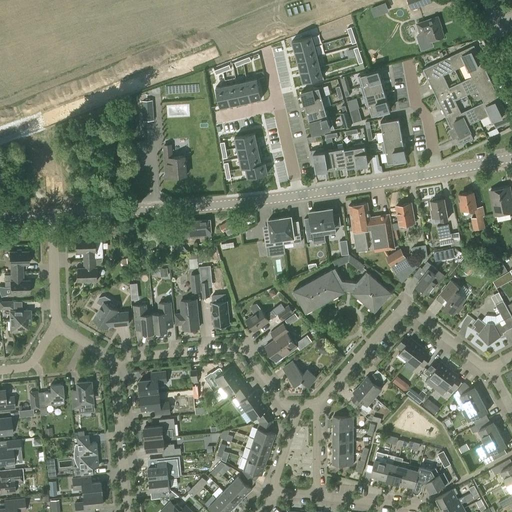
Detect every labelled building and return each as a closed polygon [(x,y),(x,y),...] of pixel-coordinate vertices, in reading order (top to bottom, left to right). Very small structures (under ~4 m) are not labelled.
[(407,0),(411,9),(431,1),(430,0),(407,0)] [(443,36),(439,24),(440,24),(437,17),(417,23),(421,35),(427,33),(430,41),(443,36)] [(292,41),(295,51),(314,46),(312,36),(292,41)] [(486,70),(474,45),(448,57),(454,69),(465,64),(468,72),(470,71),(473,77),(486,70)] [(295,51),(298,61),(317,56),(314,46),(295,51)] [(298,61),(300,71),(320,66),(317,56),(298,61)] [(423,69),(435,94),(449,87),(443,74),(454,69),(448,57),(423,69)] [(300,71),(303,81),(323,76),(320,66),(300,71)] [(363,85),(381,80),(378,69),(358,75),(361,86),(363,85)] [(466,94),(478,89),(484,102),(498,95),(486,70),(473,77),(461,82),(466,94)] [(257,78),(247,80),(252,101),(262,98),(257,78)] [(247,80),(237,83),(241,103),(252,101),(247,80)] [(364,96),(384,90),(381,80),(363,85),(366,95),(364,95),(364,96)] [(435,94),(447,119),(448,119),(461,113),(455,100),(466,94),(461,82),(449,87),(435,94)] [(237,83),(227,85),(231,105),(241,103),(237,83)] [(217,87),(221,107),(231,105),(227,85),(217,87)] [(321,97),(325,96),(322,86),(301,92),(304,102),(321,97)] [(367,106),(387,100),(384,90),(364,96),(367,106)] [(484,102),(472,107),(478,120),(489,114),(495,127),(495,128),(510,121),(498,95),(484,102)] [(324,107),(321,97),(304,102),(307,112),(324,107)] [(152,100),(142,101),(144,121),(154,120),(152,100)] [(387,100),(367,106),(369,105),(372,115),(390,110),(387,100)] [(327,117),(327,116),(324,107),(307,112),(310,122),(327,117)] [(448,119),(447,119),(451,128),(448,129),(450,134),(451,136),(454,134),(459,145),(473,138),(467,125),(478,120),(472,107),(461,113),(448,119)] [(327,117),(310,122),(313,132),(333,126),(330,116),(327,116),(327,117)] [(383,132),(401,128),(399,118),(381,121),(383,132)] [(384,142),(403,138),(401,128),(383,132),(384,142)] [(235,137),(237,147),(257,143),(255,133),(235,137)] [(386,152),(405,149),(403,138),(384,142),(386,152)] [(237,147),(239,157),(259,153),(257,143),(237,147)] [(172,157),(171,145),(164,145),(166,173),(169,173),(169,176),(186,175),(185,156),(172,157)] [(354,147),(357,165),(368,163),(365,146),(354,147)] [(347,165),(344,149),(344,147),(334,149),(337,167),(346,165),(347,165)] [(347,167),(357,165),(354,147),(344,149),(347,165),(346,165),(347,167)] [(324,148),(310,150),(313,165),(315,165),(317,171),(327,169),(327,168),(324,151),(324,148)] [(327,168),(337,167),(334,149),(324,151),(327,168)] [(405,149),(386,152),(384,152),(386,163),(407,160),(405,149)] [(242,168),(246,167),(261,164),(259,153),(239,157),(242,168)] [(132,166),(139,165),(137,154),(130,155),(132,166)] [(246,167),(248,177),(268,173),(266,163),(261,164),(246,167)] [(381,166),(380,164),(374,165),(375,172),(382,171),(381,166)] [(495,215),(511,211),(511,202),(509,187),(490,190),(495,215)] [(477,212),(476,207),(473,191),(460,194),(462,201),(460,201),(462,210),(470,208),(471,213),(477,212)] [(438,199),(438,198),(432,198),(433,200),(431,200),(433,207),(431,208),(433,217),(440,215),(441,220),(448,219),(444,198),(438,199)] [(392,233),(389,214),(370,217),(367,202),(349,205),(356,251),(367,249),(364,230),(371,228),(372,237),(377,236),(380,250),(395,248),(392,233)] [(400,225),(415,223),(411,202),(396,205),(400,225)] [(321,209),(325,235),(336,233),(335,227),(341,226),(339,213),(333,214),(332,208),(324,209),(323,209),(321,209)] [(313,236),(325,235),(321,209),(318,210),(309,212),(310,218),(304,218),(306,231),(312,230),(313,236)] [(280,219),(284,244),(301,241),(300,230),(293,231),(291,216),(280,218),(280,219)] [(473,229),(485,227),(483,216),(471,218),(473,229)] [(280,218),(268,220),(271,234),(264,235),(266,246),(284,244),(280,219),(280,218)] [(211,236),(210,219),(178,222),(178,223),(176,223),(177,230),(179,230),(180,238),(211,236)] [(224,232),(234,226),(230,219),(220,225),(224,232)] [(448,224),(437,226),(439,238),(440,238),(441,245),(452,243),(448,224)] [(84,239),(77,239),(77,252),(83,252),(83,258),(95,257),(95,258),(103,257),(103,237),(95,238),(89,238),(89,236),(84,236),(84,239)] [(346,240),(339,241),(342,255),(349,254),(346,240)] [(415,258),(428,254),(425,243),(412,246),(415,258)] [(400,248),(386,256),(396,274),(402,283),(412,271),(409,266),(411,265),(400,248)] [(21,251),(21,249),(16,249),(16,251),(9,252),(9,265),(10,265),(10,271),(22,270),(22,264),(28,264),(27,251),(21,251)] [(435,259),(445,258),(444,249),(434,250),(435,259)] [(188,253),(189,267),(197,267),(196,252),(188,253)] [(365,265),(349,254),(333,261),(335,267),(349,261),(361,270),(365,265)] [(466,273),(472,265),(469,263),(472,259),(468,256),(465,260),(459,268),(466,273)] [(84,268),(78,268),(78,281),(85,281),(85,283),(90,283),(90,280),(97,280),(96,267),(95,261),(83,262),(84,268)] [(437,286),(443,279),(433,272),(435,268),(427,261),(422,268),(426,271),(415,285),(422,290),(424,290),(428,293),(435,284),(437,286)] [(502,274),(507,271),(503,264),(498,267),(502,274)] [(356,281),(342,280),(335,267),(293,290),(306,312),(307,313),(307,312),(344,291),(343,289),(346,289),(346,291),(348,291),(350,292),(350,289),(354,290),(352,292),(374,311),(391,292),(366,270),(356,281)] [(511,278),(511,273),(510,270),(499,277),(493,281),(496,287),(511,278)] [(192,292),(201,291),(199,273),(191,274),(192,292)] [(22,280),(22,274),(4,275),(4,287),(0,286),(0,293),(1,296),(10,294),(16,293),(16,295),(24,295),(24,293),(29,293),(28,280),(22,280)] [(458,313),(464,305),(461,303),(466,298),(458,291),(461,287),(451,280),(443,290),(451,296),(443,306),(453,314),(456,311),(458,313)] [(203,297),(210,296),(209,281),(201,282),(203,297)] [(499,293),(492,298),(495,304),(503,300),(499,293)] [(108,305),(111,299),(105,295),(99,297),(96,302),(102,305),(93,319),(107,328),(108,326),(121,324),(129,323),(128,311),(116,312),(118,310),(108,305)] [(181,313),(175,313),(176,324),(182,323),(183,329),(198,327),(196,299),(180,301),(181,313)] [(213,326),(229,324),(227,300),(211,302),(213,326)] [(503,320),(511,315),(503,300),(495,304),(503,320)] [(0,309),(13,309),(13,301),(0,301),(0,309)] [(166,327),(173,327),(170,302),(158,303),(159,313),(153,313),(154,332),(167,331),(166,327)] [(265,315),(261,309),(257,303),(256,303),(254,303),(253,304),(252,305),(251,306),(250,307),(250,308),(254,314),(246,320),(254,330),(276,314),(272,309),(265,315)] [(145,304),(133,305),(136,330),(142,330),(142,333),(154,332),(153,313),(146,314),(145,304)] [(283,320),(294,311),(289,304),(277,313),(283,320)] [(10,331),(21,331),(21,327),(23,326),(25,323),(25,321),(30,321),(29,310),(9,311),(10,331)] [(289,325),(298,318),(295,313),(285,320),(289,325)] [(486,324),(478,317),(473,324),(475,326),(473,328),(479,333),(478,334),(486,341),(491,341),(500,336),(499,334),(506,331),(500,321),(494,324),(493,323),(487,322),(486,324)] [(276,361),(297,346),(287,332),(288,331),(283,323),(270,332),(275,339),(265,346),(276,361)] [(295,343),(297,346),(300,349),(312,341),(307,335),(295,343)] [(407,360),(419,345),(410,338),(408,340),(403,337),(396,346),(401,350),(398,353),(407,360)] [(419,345),(407,360),(416,366),(418,363),(423,367),(430,358),(426,354),(427,351),(419,345)] [(434,388),(449,368),(440,361),(438,364),(434,360),(424,372),(429,376),(425,381),(434,388)] [(302,374),(292,361),(283,368),(292,380),(293,379),(297,385),(299,386),(301,386),(302,386),(304,386),(306,385),(307,384),(309,385),(322,370),(315,377),(307,369),(302,374)] [(221,386),(236,375),(230,366),(215,377),(221,386)] [(449,368),(434,388),(443,395),(447,390),(451,393),(453,390),(461,381),(456,377),(458,375),(449,368)] [(192,382),(197,382),(205,381),(204,369),(190,370),(192,382)] [(140,394),(159,393),(158,383),(166,382),(165,371),(151,372),(151,379),(139,381),(140,394)] [(360,384),(374,396),(381,388),(378,386),(382,381),(373,373),(369,378),(367,376),(360,384)] [(237,396),(246,389),(236,375),(221,386),(217,389),(224,397),(227,394),(228,395),(233,391),(237,396)] [(84,412),(94,411),(93,401),(91,401),(91,395),(92,395),(91,388),(90,388),(89,381),(76,383),(77,393),(71,394),(72,408),(83,407),(84,412)] [(459,404),(464,402),(467,407),(481,399),(477,390),(474,392),(472,388),(463,382),(454,394),(459,404)] [(61,386),(59,385),(59,384),(49,385),(50,391),(43,392),(45,404),(51,404),(52,406),(59,405),(59,403),(63,402),(63,398),(64,398),(63,390),(62,390),(62,386),(61,386)] [(367,404),(374,396),(360,384),(353,392),(355,394),(351,399),(360,407),(367,413),(371,408),(367,404)] [(246,410),(261,399),(255,390),(250,394),(246,389),(237,396),(240,401),(239,401),(246,410)] [(5,398),(4,390),(0,390),(0,409),(14,408),(13,397),(5,398)] [(31,409),(39,408),(38,391),(29,392),(31,409)] [(159,393),(140,394),(142,408),(154,407),(155,414),(170,413),(168,401),(160,402),(159,393)] [(259,422),(272,420),(265,410),(268,408),(261,399),(246,410),(252,419),(256,417),(259,422)] [(425,405),(435,413),(440,407),(430,399),(425,405)] [(476,424),(487,418),(485,413),(488,411),(481,399),(467,407),(471,415),(469,416),(471,420),(473,419),(476,424)] [(19,417),(34,415),(33,409),(19,410),(19,417)] [(333,428),(353,428),(353,416),(333,416),(333,428)] [(0,435),(11,434),(10,417),(0,418),(0,435)] [(145,439),(163,437),(173,436),(172,429),(172,424),(174,424),(173,418),(159,419),(159,425),(144,427),(145,439)] [(485,441),(500,434),(495,425),(492,427),(487,418),(476,424),(479,429),(477,430),(479,435),(481,434),(485,441)] [(254,438),(271,444),(275,433),(268,431),(272,420),(259,422),(254,438)] [(352,440),(353,428),(333,428),(332,440),(352,440)] [(73,456),(96,454),(95,442),(89,442),(88,435),(84,435),(83,431),(77,431),(78,436),(76,436),(77,444),(74,444),(74,447),(73,448),(73,449),(73,451),(73,453),(73,454),(73,456)] [(504,449),(507,447),(500,434),(485,441),(480,444),(487,456),(483,458),(486,463),(506,453),(504,449)] [(163,437),(145,439),(146,451),(162,450),(162,456),(181,454),(180,447),(174,448),(173,443),(163,444),(163,437)] [(268,454),(271,444),(254,438),(250,448),(268,454)] [(0,463),(13,463),(12,451),(20,450),(19,440),(6,441),(6,447),(0,447),(0,463)] [(352,452),(352,440),(332,440),(332,452),(352,452)] [(265,464),(268,454),(250,448),(247,458),(265,464)] [(444,450),(438,453),(442,462),(448,459),(444,450)] [(352,465),(352,452),(332,452),(332,464),(352,465)] [(96,454),(73,456),(73,457),(73,459),(74,461),(74,462),(75,463),(75,464),(76,466),(77,467),(79,467),(80,475),(92,474),(91,466),(98,465),(96,454)] [(247,458),(242,456),(238,466),(243,468),(243,469),(244,469),(242,471),(255,480),(259,474),(261,475),(265,464),(247,458)] [(386,462),(386,460),(386,459),(385,457),(379,456),(377,456),(375,457),(375,459),(374,459),(370,475),(381,478),(386,462)] [(392,480),(399,457),(395,456),(393,464),(386,462),(381,478),(392,480)] [(403,483),(407,468),(401,466),(403,458),(399,457),(392,480),(403,483)] [(149,479),(168,477),(168,475),(170,475),(169,467),(167,467),(167,465),(172,459),(172,458),(159,460),(160,466),(148,467),(149,479)] [(362,472),(365,460),(361,459),(361,460),(358,460),(355,470),(362,472)] [(507,482),(511,479),(511,463),(510,459),(492,468),(495,474),(499,472),(501,475),(503,474),(507,482)] [(215,468),(218,471),(226,463),(221,461),(215,468)] [(418,470),(419,467),(409,464),(408,468),(407,468),(403,483),(414,486),(418,470)] [(439,474),(435,467),(431,470),(419,467),(418,470),(414,486),(414,487),(414,488),(414,489),(415,489),(415,490),(416,490),(417,490),(418,490),(419,490),(419,489),(420,488),(422,481),(424,482),(425,482),(435,477),(439,474)] [(15,484),(16,481),(22,481),(22,477),(21,468),(0,469),(0,492),(14,491),(13,484),(15,484)] [(55,468),(47,469),(48,477),(56,476),(55,468)] [(254,481),(241,473),(239,475),(238,475),(234,479),(232,476),(228,480),(231,483),(244,496),(252,488),(250,487),(254,481)] [(435,477),(425,482),(430,492),(445,485),(439,474),(435,477)] [(198,481),(203,486),(207,481),(202,476),(198,481)] [(82,495),(100,493),(99,482),(87,483),(86,477),(72,479),(73,489),(81,488),(82,495)] [(168,477),(149,479),(150,491),(162,489),(163,495),(176,494),(169,489),(169,487),(171,486),(170,479),(168,479),(168,477)] [(193,496),(203,486),(198,481),(188,491),(193,496)] [(237,504),(244,496),(231,483),(223,491),(237,504)] [(440,508),(458,498),(457,498),(455,494),(458,492),(455,487),(435,498),(440,508)] [(229,511),(237,504),(223,491),(216,498),(229,511)] [(100,493),(82,495),(82,502),(74,503),(74,511),(89,511),(89,506),(102,505),(100,493)] [(216,498),(213,494),(205,503),(208,506),(213,511),(228,511),(229,511),(216,498)] [(443,511),(455,511),(463,508),(461,503),(465,501),(463,496),(458,498),(440,508),(442,508),(443,511)] [(0,511),(15,511),(16,511),(25,511),(23,499),(4,501),(5,507),(0,507),(0,511)] [(59,507),(58,500),(50,500),(51,508),(59,507)] [(174,505),(170,501),(159,511),(191,511),(185,505),(182,509),(177,503),(174,505)]
